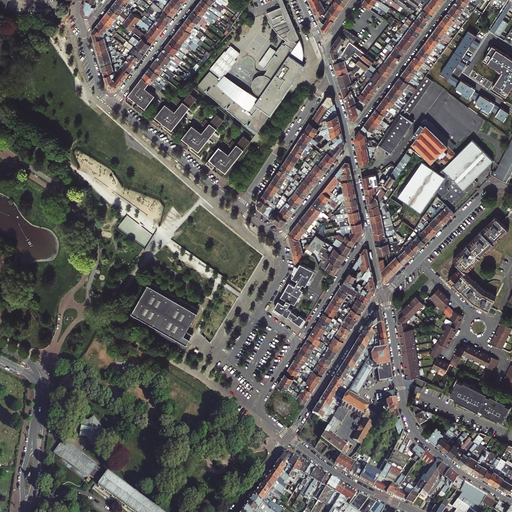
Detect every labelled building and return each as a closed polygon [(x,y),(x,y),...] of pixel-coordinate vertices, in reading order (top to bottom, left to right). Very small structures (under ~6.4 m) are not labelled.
[(96,7),(92,5),(92,3),(91,2),(91,1),(86,0),(85,7),(86,14),(90,14),(96,7)] [(124,8),(125,6),(117,0),(116,0),(114,4),(122,10),(124,8)] [(173,16),(176,12),(162,2),(160,0),(157,4),(173,16)] [(176,12),(179,9),(167,0),(163,0),(162,2),(176,12)] [(167,0),(179,9),(182,5),(175,0),(167,0)] [(217,15),(220,11),(205,0),(200,0),(199,2),(210,10),(216,15),(217,15)] [(221,5),(220,3),(215,0),(205,0),(220,11),(221,11),(223,8),(220,6),(221,5)] [(318,0),(312,8),(315,13),(323,4),(322,3),(323,0),(318,0)] [(342,10),(345,6),(337,0),(336,0),(335,1),(334,0),(329,0),(330,1),(332,3),(342,10)] [(378,7),(378,6),(368,0),(363,0),(362,2),(382,16),(383,15),(381,13),(381,12),(380,11),(377,8),(378,7)] [(390,7),(384,3),(379,0),(368,0),(378,6),(378,5),(383,9),(384,7),(388,10),(390,7)] [(395,2),(392,0),(384,0),(386,0),(404,14),(402,16),(407,19),(408,18),(411,13),(395,2)] [(417,7),(418,5),(419,4),(419,3),(414,0),(405,0),(404,0),(396,0),(395,2),(411,13),(412,13),(415,8),(417,7)] [(437,10),(440,7),(430,0),(428,4),(437,10)] [(473,12),(470,11),(456,0),(454,4),(470,16),(470,15),(473,12)] [(471,5),(468,3),(463,0),(456,0),(470,11),(473,7),(471,5)] [(511,7),(511,0),(510,0),(490,30),(499,36),(508,22),(503,19),(509,10),(511,7)] [(216,15),(210,10),(199,2),(196,6),(205,13),(213,19),(216,15)] [(330,6),(328,4),(327,5),(326,7),(330,10),(339,16),(342,10),(332,3),(330,6)] [(121,12),(122,10),(114,4),(111,8),(119,14),(122,17),(124,18),(126,20),(128,17),(126,15),(122,12),(121,12)] [(170,21),(173,16),(157,4),(156,4),(154,7),(153,6),(152,7),(170,21)] [(248,126),(257,132),(259,129),(269,114),(287,88),(284,86),(285,86),(289,81),(290,79),(292,77),(293,78),(294,76),(296,75),(297,73),(299,70),(300,69),(301,67),(302,65),(302,64),(303,62),(303,61),(303,59),(303,55),(303,50),(303,48),(302,44),(294,25),(285,4),(281,6),(266,13),(268,17),(269,20),(271,25),(274,28),(275,31),(278,33),(279,35),(282,38),(287,41),(286,44),(283,42),(264,69),(267,70),(264,75),(262,75),(261,75),(259,76),(257,76),(255,78),(254,79),(253,81),(252,84),(252,86),(252,88),(253,90),(254,92),(255,93),(257,95),(259,96),(261,96),(259,99),(249,92),(241,101),(239,99),(240,98),(231,91),(230,92),(228,90),(229,89),(220,81),(219,82),(217,80),(219,78),(210,71),(198,85),(205,91),(210,84),(212,86),(207,92),(225,108),(230,101),(232,103),(227,109),(245,124),(250,118),(252,120),(248,126)] [(315,13),(319,24),(321,20),(325,14),(322,12),(326,7),(323,5),(323,4),(315,13)] [(430,19),(434,15),(424,8),(419,4),(418,5),(421,7),(420,9),(417,7),(415,8),(418,10),(430,19)] [(434,15),(437,10),(428,4),(427,4),(424,8),(434,15)] [(467,20),(470,16),(454,4),(451,8),(462,16),(464,17),(467,20)] [(212,20),(204,14),(205,13),(196,6),(193,10),(207,21),(212,24),(214,21),(212,19),(212,20)] [(166,25),(170,21),(152,7),(149,11),(154,15),(166,25)] [(117,17),(119,14),(111,8),(108,11),(116,18),(117,17)] [(459,20),(462,16),(451,8),(448,11),(459,20)] [(204,25),(207,21),(193,10),(189,16),(201,25),(203,27),(206,29),(207,27),(204,25)] [(335,21),(339,16),(330,10),(326,15),(328,16),(335,21)] [(427,24),(430,19),(418,10),(415,15),(427,24)] [(113,22),(116,18),(108,11),(105,15),(113,22)] [(461,21),(459,20),(448,11),(445,15),(456,23),(457,24),(459,21),(461,22),(462,21),(461,21)] [(135,32),(151,45),(160,33),(144,21),(134,13),(132,12),(131,14),(128,17),(126,20),(124,22),(123,23),(133,31),(135,32)] [(163,29),(166,25),(154,15),(153,17),(148,13),(146,15),(147,17),(163,29)] [(423,28),(427,24),(415,15),(412,13),(411,13),(408,18),(411,20),(412,19),(414,21),(423,28)] [(110,26),(113,22),(105,15),(101,19),(110,26)] [(453,27),(456,23),(445,15),(443,19),(451,25),(453,27)] [(199,28),(201,25),(189,16),(185,20),(198,30),(199,28)] [(323,32),(327,33),(335,21),(328,16),(324,22),(321,20),(319,24),(323,32)] [(160,33),(163,29),(147,17),(144,21),(160,33)] [(107,30),(110,26),(101,19),(98,23),(107,30)] [(448,29),(451,25),(443,19),(439,23),(448,29)] [(208,38),(198,30),(185,20),(182,25),(195,35),(196,36),(197,33),(199,34),(200,33),(201,33),(200,35),(206,40),(208,38)] [(420,33),(423,28),(414,21),(411,26),(420,33)] [(104,34),(107,30),(98,23),(95,27),(104,34)] [(445,33),(448,29),(439,23),(436,27),(445,33)] [(192,39),(195,35),(182,25),(179,29),(192,39)] [(414,41),(417,37),(408,30),(406,33),(402,30),(404,28),(402,26),(398,30),(401,32),(404,34),(414,41)] [(417,37),(420,33),(411,26),(407,30),(408,30),(417,37)] [(105,37),(106,36),(104,34),(95,27),(92,32),(94,41),(105,37)] [(445,34),(445,33),(436,27),(433,31),(442,38),(445,34)] [(352,43),(357,37),(344,28),(331,47),(330,50),(332,57),(340,55),(339,51),(340,49),(342,47),(345,49),(350,41),(352,43)] [(194,41),(192,39),(179,29),(176,33),(194,47),(197,43),(194,41)] [(468,30),(440,72),(449,78),(451,75),(456,67),(460,61),(463,57),(465,54),(470,46),(474,40),(477,35),(468,30)] [(444,39),(442,38),(433,31),(431,35),(443,44),(446,41),(444,39)] [(147,50),(151,45),(135,32),(131,37),(131,38),(132,40),(133,39),(147,50)] [(410,46),(414,41),(404,34),(401,32),(397,36),(401,39),(410,46)] [(191,51),(194,47),(176,33),(173,37),(188,49),(191,51)] [(444,45),(443,44),(431,35),(428,39),(438,47),(439,46),(443,49),(444,48),(443,47),(444,46),(444,45)] [(96,45),(106,42),(105,37),(94,41),(96,45)] [(185,54),(188,49),(173,37),(169,42),(182,52),(185,54)] [(397,44),(393,41),(394,38),(393,37),(391,39),(388,43),(392,46),(395,48),(404,55),(407,50),(398,43),(397,44)] [(144,53),(147,50),(133,39),(132,40),(131,38),(128,41),(129,42),(144,53)] [(407,50),(410,46),(401,39),(399,42),(394,39),(394,38),(393,41),(397,44),(398,43),(407,50)] [(439,47),(438,47),(428,39),(425,43),(436,51),(439,47)] [(97,50),(111,46),(110,42),(112,41),(112,40),(111,40),(108,41),(106,42),(96,45),(97,50)] [(480,44),(474,40),(470,46),(476,50),(480,44)] [(362,56),(365,52),(352,43),(350,41),(345,49),(343,51),(341,55),(340,55),(332,57),(334,63),(338,62),(348,59),(350,57),(350,56),(356,51),(362,56)] [(141,58),(144,53),(129,42),(127,45),(133,50),(132,52),(141,58)] [(180,54),(182,52),(169,42),(165,47),(182,59),(184,57),(180,54)] [(97,50),(98,55),(115,49),(116,48),(121,43),(115,45),(114,47),(112,47),(112,46),(111,46),(97,50)] [(400,59),(404,55),(395,48),(392,46),(388,43),(386,45),(385,47),(388,50),(400,59)] [(438,53),(436,51),(425,43),(422,47),(430,54),(431,52),(435,54),(434,55),(436,56),(438,53)] [(511,57),(493,45),(484,59),(503,71),(493,87),(506,96),(511,86),(511,57)] [(183,61),(182,59),(165,47),(162,51),(177,62),(180,60),(183,62),(183,61)] [(427,58),(430,54),(422,47),(419,51),(427,58)] [(137,63),(141,58),(132,52),(127,48),(123,53),(129,57),(137,63)] [(98,55),(100,60),(111,57),(111,56),(110,54),(115,52),(116,53),(115,53),(115,55),(117,54),(116,53),(117,52),(115,49),(98,55)] [(397,63),(400,59),(388,50),(385,55),(397,63)] [(179,63),(177,62),(162,51),(159,55),(176,67),(179,63)] [(335,70),(347,66),(351,59),(356,63),(362,56),(356,51),(350,56),(350,57),(348,59),(338,62),(334,63),(333,64),(335,70)] [(432,67),(435,63),(427,58),(419,51),(416,55),(432,67)] [(112,62),(115,61),(118,60),(120,58),(121,56),(118,53),(117,52),(116,53),(117,54),(115,55),(111,56),(111,57),(100,60),(102,66),(112,62)] [(371,65),(372,63),(373,62),(375,60),(365,52),(362,56),(356,63),(360,66),(363,68),(366,71),(371,65)] [(394,68),(397,63),(385,55),(383,53),(381,52),(380,53),(384,55),(381,59),(394,68)] [(134,68),(137,63),(129,57),(127,60),(126,58),(122,55),(121,56),(120,58),(134,68)] [(172,71),(176,67),(159,55),(156,59),(170,69),(172,71)] [(430,71),(432,67),(416,55),(413,59),(424,68),(425,67),(430,71)] [(390,72),(394,68),(381,59),(378,56),(375,60),(373,62),(375,63),(376,61),(381,65),(390,72)] [(130,72),(134,68),(120,58),(118,60),(122,63),(124,63),(122,66),(123,67),(125,68),(130,72)] [(168,71),(170,69),(156,59),(153,63),(168,74),(169,72),(168,71)] [(353,70),(360,66),(356,63),(351,59),(347,66),(335,70),(336,75),(353,70)] [(427,70),(424,68),(413,59),(410,63),(422,72),(423,71),(425,73),(427,70)] [(466,65),(460,61),(456,67),(462,71),(466,65)] [(102,66),(103,71),(116,66),(116,63),(113,64),(113,65),(112,62),(102,66)] [(170,76),(168,74),(153,63),(150,67),(167,80),(170,76)] [(426,76),(422,72),(410,63),(407,67),(418,76),(420,74),(425,78),(426,76)] [(270,115),(304,66),(302,64),(302,65),(301,67),(300,69),(299,70),(297,73),(296,75),(294,76),(293,78),(292,77),(290,79),(289,81),(285,86),(288,88),(287,88),(269,114),(270,115)] [(380,86),(387,77),(378,70),(373,76),(371,75),(372,74),(369,72),(373,66),(371,65),(366,71),(364,74),(367,75),(368,76),(371,79),(380,86)] [(387,77),(390,72),(381,65),(378,70),(387,77)] [(115,72),(117,72),(117,71),(117,69),(116,66),(103,71),(104,76),(115,72)] [(360,80),(358,79),(357,77),(356,77),(355,74),(363,68),(360,66),(353,70),(336,75),(340,87),(356,83),(357,82),(358,82),(358,81),(360,80)] [(167,80),(150,67),(146,72),(164,85),(168,80),(167,80)] [(419,77),(418,76),(407,67),(404,71),(420,84),(421,83),(418,80),(417,79),(419,77)] [(117,90),(123,81),(130,72),(125,68),(116,79),(113,77),(115,74),(115,72),(104,76),(107,86),(113,90),(117,90)] [(418,87),(420,84),(404,71),(400,76),(413,86),(414,84),(417,87),(418,87)] [(160,90),(164,85),(146,72),(142,77),(149,82),(156,87),(160,90)] [(249,92),(225,75),(220,81),(229,89),(228,90),(230,92),(231,91),(240,98),(239,99),(241,101),(249,92)] [(456,87),(460,81),(451,75),(449,78),(447,81),(456,87)] [(392,154),(402,139),(414,122),(408,117),(433,81),(426,76),(425,78),(421,83),(420,84),(418,87),(417,89),(414,93),(412,96),(410,99),(403,109),(400,114),(397,118),(395,120),(394,122),(391,126),(383,137),(377,146),(375,151),(374,154),(372,162),(360,165),(361,170),(371,168),(383,148),(387,150),(385,153),(388,155),(390,152),(392,154)] [(417,89),(416,88),(413,86),(400,76),(397,80),(414,93),(417,89)] [(146,86),(149,82),(142,77),(139,81),(146,86)] [(377,90),(380,86),(371,79),(368,83),(377,90)] [(412,96),(414,93),(397,80),(395,83),(410,95),(412,96)] [(475,89),(461,80),(460,81),(456,87),(456,88),(470,97),(474,91),(475,89)] [(152,93),(145,87),(138,82),(136,85),(145,91),(147,92),(147,93),(148,93),(150,95),(152,93)] [(356,90),(356,89),(357,87),(358,86),(359,85),(358,82),(357,82),(356,83),(340,87),(344,98),(351,90),(354,89),(355,90),(356,90)] [(374,94),(377,90),(368,83),(365,88),(374,94)] [(408,98),(410,95),(395,83),(392,88),(401,94),(405,98),(406,96),(408,98)] [(145,91),(136,85),(133,88),(139,93),(142,95),(143,93),(145,94),(144,95),(145,96),(148,98),(150,95),(148,93),(147,93),(147,92),(145,91)] [(367,103),(371,99),(361,92),(359,90),(359,89),(357,87),(356,89),(356,90),(356,91),(357,94),(357,95),(358,95),(358,96),(359,97),(361,98),(367,103)] [(128,95),(134,99),(139,93),(133,88),(128,95)] [(371,99),(374,94),(365,88),(361,92),(371,99)] [(398,98),(401,94),(392,88),(389,92),(398,98)] [(356,91),(355,91),(355,90),(354,89),(351,90),(344,98),(345,103),(354,96),(357,94),(356,91)] [(477,101),(480,95),(474,91),(470,97),(477,101)] [(179,106),(186,112),(197,98),(190,92),(183,101),(175,95),(172,99),(171,100),(179,106)] [(402,101),(398,98),(389,92),(385,96),(400,107),(402,105),(400,104),(402,101)] [(141,113),(148,103),(155,95),(152,93),(150,95),(148,98),(138,111),(141,113)] [(134,108),(138,111),(148,98),(145,96),(144,95),(143,96),(142,97),(138,102),(134,108)] [(329,108),(334,103),(332,95),(328,95),(323,102),(325,104),(329,108)] [(495,104),(480,95),(477,101),(475,103),(490,112),(491,110),(495,104)] [(356,103),(354,97),(354,96),(345,103),(346,107),(356,103)] [(403,109),(400,107),(385,96),(382,100),(396,111),(397,111),(400,114),(403,109)] [(395,112),(396,111),(382,100),(379,104),(392,114),(397,118),(400,114),(397,111),(396,113),(395,112)] [(340,121),(338,115),(334,103),(329,108),(325,104),(323,102),(317,111),(310,122),(318,128),(320,129),(321,130),(321,129),(322,129),(328,127),(330,126),(340,121)] [(151,121),(156,125),(164,114),(170,108),(167,105),(167,104),(165,103),(151,121)] [(350,120),(354,121),(364,107),(360,104),(358,106),(356,105),(356,103),(346,107),(350,120)] [(167,126),(172,129),(182,117),(175,111),(167,104),(167,105),(170,108),(173,110),(177,114),(167,126)] [(390,117),(392,114),(379,104),(376,109),(385,116),(389,119),(390,117)] [(501,107),(495,104),(491,110),(497,114),(501,107)] [(182,117),(186,112),(179,106),(175,111),(182,117)] [(497,114),(495,116),(503,121),(509,112),(501,107),(497,114)] [(166,117),(167,118),(173,110),(170,108),(164,114),(156,125),(158,127),(162,122),(166,117)] [(384,118),(385,116),(376,109),(373,113),(386,123),(387,121),(384,118)] [(165,124),(167,126),(177,114),(173,110),(167,118),(169,119),(165,124)] [(383,126),(386,123),(373,113),(370,117),(383,126)] [(205,127),(212,133),(223,119),(216,114),(209,122),(205,119),(201,124),(205,127)] [(380,130),(383,126),(370,117),(367,121),(376,127),(380,130)] [(325,133),(330,131),(341,126),(340,121),(330,126),(328,127),(322,129),(323,131),(324,130),(325,133)] [(380,130),(376,127),(367,121),(364,124),(372,131),(373,131),(378,135),(379,134),(380,131),(380,130)] [(318,128),(310,122),(307,126),(318,134),(319,133),(320,132),(317,130),(318,128)] [(379,134),(383,137),(391,126),(388,124),(386,123),(383,126),(380,130),(380,131),(379,134)] [(373,141),(374,140),(369,134),(372,131),(364,124),(355,136),(355,140),(355,142),(369,140),(371,140),(372,140),(373,141)] [(415,151),(439,171),(457,154),(458,153),(457,153),(457,154),(452,150),(446,143),(426,124),(410,147),(415,151)] [(198,151),(208,138),(201,132),(192,125),(178,142),(185,148),(189,143),(193,138),(195,141),(192,145),(198,151)] [(316,138),(318,134),(307,126),(305,130),(313,136),(314,137),(316,138)] [(332,139),(333,138),(342,131),(341,126),(330,131),(325,133),(326,134),(328,136),(329,136),(330,137),(331,137),(332,139)] [(208,138),(212,133),(205,127),(201,132),(208,138)] [(312,138),(313,136),(305,130),(302,134),(311,140),(316,144),(318,142),(314,139),(312,138)] [(335,141),(338,138),(343,135),(342,131),(333,138),(335,141)] [(311,140),(302,134),(299,138),(308,144),(309,143),(311,145),(311,146),(312,147),(311,148),(313,149),(316,144),(311,140)] [(235,150),(236,149),(239,146),(242,142),(246,138),(246,137),(243,135),(236,143),(232,140),(228,145),(232,149),(235,150)] [(336,146),(339,142),(344,139),(343,135),(338,138),(335,141),(333,142),(332,143),(336,146)] [(307,145),(308,144),(299,138),(297,143),(305,148),(307,145)] [(321,147),(327,143),(322,138),(320,141),(318,142),(316,144),(320,147),(321,147)] [(328,152),(335,158),(344,148),(345,144),(344,139),(339,142),(336,146),(332,143),(331,144),(329,143),(328,142),(327,143),(321,147),(328,152)] [(477,182),(475,179),(494,160),(473,139),(458,153),(457,154),(439,171),(449,180),(454,173),(468,188),(470,189),(477,182)] [(369,146),(373,146),(371,140),(369,140),(355,142),(356,148),(369,146)] [(452,150),(456,146),(449,140),(446,143),(452,150)] [(511,140),(499,166),(496,171),(495,171),(494,172),(492,171),(491,171),(491,172),(492,172),(494,173),(493,175),(507,182),(509,178),(511,174),(511,173),(511,140)] [(305,149),(305,148),(297,143),(294,147),(302,153),(305,149)] [(229,157),(231,155),(228,154),(218,146),(204,163),(212,169),(216,164),(217,165),(220,161),(221,162),(218,166),(220,168),(225,161),(229,157)] [(372,157),(373,154),(372,151),(375,151),(377,146),(373,146),(369,146),(356,148),(358,159),(372,157)] [(393,164),(396,167),(408,150),(409,148),(406,146),(393,164)] [(300,156),(302,153),(294,147),(291,151),(299,157),(302,160),(305,161),(305,160),(306,160),(308,156),(305,155),(303,158),(300,156)] [(390,188),(405,165),(415,151),(410,147),(409,148),(408,150),(396,167),(391,175),(386,172),(380,182),(383,185),(384,184),(388,187),(390,188)] [(299,157),(291,151),(288,156),(297,162),(299,157)] [(332,163),(335,159),(327,153),(324,157),(332,163)] [(329,167),(332,163),(324,157),(321,154),(318,158),(329,167)] [(360,165),(372,162),(374,154),(373,154),(372,157),(358,159),(360,165)] [(296,162),(297,162),(288,156),(285,160),(294,166),(296,162)] [(224,171),(225,172),(234,161),(229,157),(225,161),(229,165),(224,171)] [(326,170),(329,167),(318,158),(315,162),(326,170)] [(323,174),(326,170),(315,162),(312,159),(309,163),(323,174)] [(299,170),(293,166),(294,166),(285,160),(283,164),(294,172),(297,174),(297,173),(298,171),(299,170)] [(459,200),(445,186),(449,180),(439,171),(439,172),(421,160),(397,194),(421,212),(438,189),(443,194),(443,195),(447,191),(448,193),(445,196),(446,196),(454,205),(459,200)] [(220,168),(224,171),(229,165),(225,161),(220,168)] [(320,178),(323,174),(309,163),(305,161),(304,163),(309,167),(308,169),(320,178)] [(340,182),(353,179),(349,163),(345,161),(335,175),(337,177),(341,173),(342,180),(339,180),(340,182)] [(291,176),(294,172),(283,164),(280,168),(291,176)] [(294,179),(294,178),(291,176),(280,168),(277,173),(285,178),(286,179),(289,179),(292,182),(294,179)] [(316,182),(320,178),(308,169),(305,173),(308,175),(316,182)] [(289,179),(286,179),(285,178),(277,173),(274,177),(286,185),(287,183),(290,185),(292,182),(289,179)] [(470,189),(468,188),(454,173),(449,180),(445,186),(459,200),(470,189)] [(364,189),(379,186),(376,174),(362,177),(364,189)] [(313,186),(316,182),(308,175),(305,179),(313,186)] [(344,194),(355,192),(353,179),(340,182),(339,180),(337,177),(335,175),(322,191),(332,199),(334,196),(335,195),(334,193),(333,192),(332,190),(338,182),(339,187),(343,186),(344,192),(339,193),(336,197),(334,201),(337,203),(342,196),(344,194)] [(286,186),(286,185),(274,177),(271,181),(280,187),(283,190),(286,186)] [(310,190),(313,186),(305,179),(301,183),(310,190)] [(52,191),(31,180),(28,185),(34,189),(30,197),(36,200),(38,197),(41,199),(43,195),(48,197),(52,191)] [(279,194),(282,190),(280,187),(271,181),(269,186),(277,192),(279,194)] [(307,194),(310,190),(301,183),(298,187),(307,194)] [(383,192),(384,192),(388,187),(384,184),(383,185),(380,190),(379,191),(377,194),(373,198),(371,202),(367,202),(368,209),(378,206),(378,199),(383,192)] [(375,193),(375,191),(375,189),(379,188),(378,189),(380,190),(383,185),(379,186),(364,189),(366,195),(372,193),(375,193)] [(281,198),(282,196),(279,194),(277,192),(269,186),(266,190),(275,196),(280,200),(281,198)] [(304,198),(307,194),(298,187),(295,191),(304,198)] [(278,204),(279,201),(280,200),(275,196),(266,190),(263,194),(271,200),(275,202),(276,202),(278,204)] [(300,203),(304,198),(295,191),(292,196),(300,203)] [(334,201),(332,199),(322,191),(319,195),(327,202),(329,200),(330,200),(329,200),(333,204),(332,205),(334,207),(335,206),(337,203),(334,201)] [(346,200),(356,198),(355,192),(344,194),(342,196),(337,203),(335,206),(336,207),(338,204),(341,206),(344,201),(346,200)] [(260,199),(268,204),(271,200),(263,194),(260,199)] [(294,211),(297,207),(288,200),(285,196),(285,195),(283,195),(282,196),(281,198),(283,199),(285,205),(294,211)] [(332,205),(329,203),(327,202),(319,195),(316,199),(326,208),(328,209),(331,212),(334,207),(332,205)] [(297,207),(300,203),(292,196),(288,200),(297,207)] [(347,206),(358,204),(356,198),(346,200),(347,206)] [(274,209),(272,207),(268,204),(260,199),(257,204),(257,207),(269,217),(274,209)] [(323,212),(326,208),(316,199),(312,204),(321,211),(323,212)] [(381,213),(380,211),(384,206),(385,204),(383,202),(384,200),(383,199),(379,205),(378,206),(368,209),(370,215),(381,213)] [(450,217),(453,214),(443,203),(441,205),(435,199),(434,201),(440,207),(450,217)] [(309,208),(318,215),(321,211),(312,204),(309,208)] [(345,213),(359,210),(358,204),(347,206),(343,208),(345,213)] [(290,216),(294,211),(285,205),(281,209),(290,216)] [(388,211),(385,211),(384,206),(380,211),(381,213),(370,215),(371,221),(382,219),(381,214),(385,213),(387,217),(388,217),(388,216),(390,215),(388,211)] [(446,221),(450,217),(440,207),(439,208),(437,210),(436,209),(435,210),(446,221)] [(306,212),(315,219),(318,215),(309,208),(306,212)] [(279,226),(282,226),(287,220),(278,213),(276,216),(274,214),(276,210),(274,209),(269,217),(279,226)] [(287,220),(290,216),(281,209),(279,212),(278,213),(287,220)] [(347,219),(360,216),(359,210),(345,213),(334,215),(328,215),(328,216),(327,218),(337,217),(337,221),(340,221),(347,219)] [(442,226),(446,221),(435,210),(433,212),(433,214),(435,216),(434,218),(442,226)] [(311,223),(315,219),(306,212),(302,216),(311,223)] [(437,230),(442,226),(434,218),(432,219),(429,216),(428,214),(426,212),(423,216),(437,230)] [(508,230),(508,229),(501,222),(499,220),(500,218),(497,214),(495,216),(453,259),(461,267),(448,280),(472,304),(488,312),(496,295),(496,296),(493,295),(494,294),(483,288),(475,280),(474,281),(472,279),(473,279),(472,278),(472,279),(470,277),(471,276),(466,272),(478,260),(478,259),(479,257),(480,258),(492,246),(492,245),(493,243),(494,244),(506,231),(507,229),(508,230)] [(372,227),(389,224),(389,222),(391,222),(390,220),(390,216),(390,215),(388,216),(388,217),(387,217),(388,220),(387,222),(383,223),(382,219),(371,221),(372,227)] [(313,225),(311,223),(302,216),(299,221),(308,228),(310,229),(311,230),(314,232),(316,234),(318,232),(312,227),(313,225)] [(351,224),(361,222),(360,216),(347,219),(340,221),(341,224),(344,223),(344,225),(351,224)] [(434,233),(437,230),(423,216),(420,220),(422,222),(424,223),(434,233)] [(430,237),(434,233),(424,223),(422,222),(420,220),(419,222),(417,225),(419,227),(420,227),(430,237)] [(310,229),(308,228),(299,221),(296,225),(305,232),(306,230),(309,233),(311,230),(310,229)] [(353,231),(363,229),(361,222),(351,224),(353,231)] [(393,231),(394,231),(392,224),(391,222),(389,222),(389,224),(372,227),(373,233),(392,229),(393,231)] [(308,234),(305,232),(296,225),(293,229),(301,236),(303,234),(305,236),(306,236),(308,234)] [(426,242),(430,237),(420,227),(419,227),(418,228),(419,230),(416,232),(426,242)] [(303,237),(301,236),(293,229),(289,233),(298,240),(299,239),(303,239),(305,236),(303,236),(303,237)] [(342,233),(355,241),(363,229),(353,231),(342,233)] [(395,233),(394,231),(393,231),(392,229),(373,233),(374,239),(386,237),(393,235),(393,233),(395,233)] [(378,255),(391,252),(389,245),(391,246),(396,245),(401,241),(401,240),(399,237),(401,235),(398,229),(395,233),(396,235),(397,239),(398,240),(376,245),(378,255)] [(421,246),(426,242),(416,232),(413,230),(410,235),(411,236),(413,234),(415,237),(414,239),(421,246)] [(289,236),(291,244),(301,242),(301,243),(302,243),(302,241),(304,241),(303,239),(299,239),(298,240),(289,233),(289,236)] [(352,247),(355,241),(342,233),(334,235),(352,247)] [(319,250),(322,245),(325,241),(321,238),(316,234),(315,237),(312,240),(308,246),(305,251),(311,255),(313,251),(315,248),(319,250)] [(347,255),(352,247),(334,235),(321,238),(325,241),(347,255)] [(417,251),(421,246),(414,239),(411,236),(410,235),(405,243),(407,245),(409,243),(417,251)] [(374,239),(376,245),(398,240),(397,239),(390,240),(389,239),(387,238),(386,238),(386,237),(374,239)] [(344,259),(347,255),(325,241),(322,245),(331,251),(344,259)] [(412,255),(417,251),(409,243),(407,245),(405,243),(403,245),(404,247),(405,248),(412,255)] [(340,266),(344,259),(331,251),(322,245),(319,250),(319,253),(327,258),(331,260),(340,266)] [(293,254),(301,252),(303,251),(303,250),(304,248),(304,246),(302,247),(292,249),(293,254)] [(360,273),(361,271),(370,260),(367,248),(365,248),(352,268),(360,273)] [(408,259),(412,255),(405,248),(401,253),(408,259)] [(404,264),(408,259),(401,253),(400,251),(399,250),(398,251),(397,254),(396,255),(396,256),(404,264)] [(293,254),(295,264),(303,253),(303,251),(301,252),(293,254)] [(400,268),(404,264),(396,256),(392,260),(400,268)] [(325,269),(334,275),(340,266),(331,260),(328,265),(325,269)] [(360,273),(363,275),(370,264),(370,260),(361,271),(360,273)] [(396,272),(400,268),(392,260),(388,264),(396,272)] [(300,263),(292,277),(306,285),(315,270),(300,263)] [(368,281),(373,274),(370,264),(363,275),(360,273),(352,268),(350,271),(356,275),(364,280),(365,279),(368,281)] [(392,275),(396,272),(388,264),(386,266),(384,268),(392,275)] [(358,290),(355,288),(359,283),(357,281),(356,283),(353,281),(356,275),(350,271),(341,285),(354,293),(355,294),(358,290)] [(371,288),(374,282),(373,274),(368,281),(365,279),(364,280),(356,275),(353,281),(356,283),(357,281),(359,283),(359,282),(364,286),(365,285),(371,288)] [(193,334),(187,331),(199,309),(150,281),(130,316),(185,347),(189,341),(193,334)] [(303,290),(289,282),(280,297),(295,304),(303,290)] [(358,290),(371,297),(375,291),(376,289),(374,282),(371,288),(365,285),(364,286),(359,282),(359,283),(355,288),(358,290)] [(351,296),(354,293),(341,285),(338,289),(347,295),(348,293),(348,294),(351,296)] [(448,303),(450,300),(439,288),(434,293),(437,296),(445,301),(448,303)] [(346,296),(347,295),(338,289),(336,293),(345,298),(348,300),(349,299),(346,296)] [(368,303),(371,297),(358,290),(355,294),(358,296),(358,297),(368,303)] [(343,302),(345,298),(336,293),(334,296),(343,302)] [(365,308),(368,303),(358,297),(358,296),(355,294),(354,293),(351,296),(351,297),(352,297),(352,298),(351,299),(353,301),(352,302),(353,303),(354,302),(355,302),(365,308)] [(454,311),(446,304),(448,303),(445,301),(437,296),(434,293),(429,298),(441,309),(449,317),(454,319),(451,326),(447,324),(438,343),(437,342),(431,355),(437,358),(438,358),(444,345),(448,347),(457,329),(458,329),(461,323),(461,322),(463,317),(456,313),(457,312),(454,311)] [(340,306),(343,302),(334,296),(331,300),(340,306)] [(412,321),(417,316),(414,314),(424,304),(418,298),(414,303),(412,302),(411,307),(408,307),(407,309),(404,308),(401,311),(404,314),(398,320),(400,334),(404,333),(414,339),(413,329),(407,330),(406,323),(410,319),(412,321)] [(278,300),(274,307),(300,325),(305,319),(299,314),(298,315),(298,316),(291,311),(292,309),(278,300)] [(338,310),(340,306),(331,300),(329,304),(338,310)] [(361,313),(365,308),(355,302),(354,302),(353,303),(352,302),(348,300),(346,305),(345,305),(344,306),(343,308),(345,309),(345,307),(347,308),(349,305),(361,313)] [(326,308),(335,314),(338,310),(329,304),(326,308)] [(358,319),(361,313),(349,305),(347,308),(345,307),(345,309),(343,308),(342,309),(343,309),(345,311),(347,309),(350,311),(348,313),(358,319)] [(333,318),(335,314),(326,308),(324,312),(333,318)] [(376,325),(383,324),(380,308),(378,308),(365,328),(370,331),(370,330),(372,327),(373,327),(376,325)] [(355,324),(358,319),(348,313),(345,311),(343,309),(342,310),(343,311),(342,312),(340,315),(342,316),(343,313),(347,315),(345,318),(355,324)] [(337,320),(333,318),(324,312),(321,316),(330,321),(332,320),(335,321),(333,323),(335,324),(336,323),(338,321),(337,320)] [(351,329),(355,324),(345,318),(342,316),(340,315),(337,320),(338,321),(351,329)] [(333,323),(330,321),(321,316),(319,319),(328,325),(329,323),(332,325),(333,325),(334,326),(335,324),(333,323)] [(330,332),(333,328),(328,325),(319,319),(317,323),(330,332)] [(496,333),(507,339),(511,328),(511,327),(507,326),(509,322),(503,319),(496,333)] [(348,334),(351,329),(338,321),(336,323),(341,326),(340,328),(348,334)] [(330,332),(317,323),(314,328),(327,337),(328,336),(328,335),(330,332)] [(379,336),(385,335),(383,324),(376,325),(373,327),(373,330),(375,330),(376,333),(378,332),(379,336)] [(324,342),(325,340),(327,337),(314,328),(311,333),(321,339),(324,342)] [(346,337),(348,334),(340,328),(337,332),(346,337)] [(375,338),(374,334),(371,332),(372,331),(370,330),(370,331),(365,328),(363,332),(372,338),(372,339),(374,341),(375,338)] [(342,345),(344,341),(335,336),(332,334),(330,332),(328,335),(332,337),(331,338),(342,345)] [(344,341),(346,337),(337,332),(335,336),(344,341)] [(374,341),(372,339),(372,338),(363,332),(360,336),(372,343),(372,344),(372,345),(373,345),(372,348),(373,349),(379,348),(374,345),(374,343),(374,341)] [(374,343),(386,342),(385,335),(379,336),(378,332),(376,333),(375,333),(374,334),(375,338),(374,341),(374,343)] [(324,345),(323,345),(324,344),(320,341),(321,339),(311,333),(307,339),(320,347),(322,348),(324,345)] [(415,342),(414,339),(404,333),(400,334),(401,341),(406,340),(415,342)] [(491,342),(502,348),(507,339),(496,333),(491,342)] [(338,350),(342,345),(331,338),(328,336),(327,337),(325,340),(329,343),(328,344),(329,345),(338,350)] [(372,344),(372,343),(360,336),(358,340),(372,348),(373,345),(372,345),(372,344)] [(319,349),(320,347),(307,339),(304,343),(318,351),(319,349)] [(373,349),(372,348),(358,340),(355,344),(365,350),(366,348),(370,350),(369,352),(371,353),(373,349)] [(318,351),(304,343),(302,346),(316,355),(318,351)] [(404,359),(417,357),(415,343),(414,344),(414,351),(412,351),(411,352),(403,353),(404,359)] [(334,356),(338,350),(329,345),(328,346),(324,344),(323,345),(324,345),(322,348),(325,350),(334,356)] [(362,354),(365,350),(355,344),(353,348),(362,354)] [(412,351),(414,351),(414,344),(410,344),(402,345),(403,353),(411,352),(412,351)] [(487,383),(499,360),(468,344),(463,354),(488,367),(481,380),(487,383)] [(316,355),(302,346),(300,350),(313,358),(316,355)] [(357,396),(366,381),(372,370),(373,370),(374,370),(376,366),(377,366),(379,381),(392,379),(387,347),(379,348),(373,349),(371,353),(368,358),(367,360),(366,362),(363,366),(361,371),(358,375),(357,377),(355,380),(353,384),(350,389),(348,392),(347,394),(346,396),(343,400),(342,403),(341,404),(341,405),(362,417),(365,419),(373,423),(381,410),(379,404),(375,401),(369,410),(367,409),(368,407),(358,402),(360,400),(356,398),(357,396)] [(363,355),(362,354),(353,348),(350,352),(360,358),(366,362),(367,360),(362,357),(363,355)] [(313,358),(300,350),(297,354),(311,362),(313,358)] [(332,360),(334,356),(325,350),(323,354),(332,360)] [(330,363),(332,360),(323,354),(318,351),(316,355),(330,363)] [(358,360),(360,358),(350,352),(347,356),(357,362),(358,360)] [(311,362),(297,354),(295,358),(306,365),(308,366),(311,362)] [(450,364),(457,367),(462,357),(455,354),(450,364)] [(327,367),(330,363),(316,355),(313,358),(327,367)] [(363,366),(357,362),(347,356),(345,361),(361,371),(363,366)] [(415,365),(418,365),(417,357),(404,359),(406,368),(414,367),(415,365)] [(304,368),(306,365),(295,358),(293,362),(301,367),(304,368)] [(325,371),(327,367),(313,358),(311,362),(325,371)] [(432,368),(445,374),(450,364),(438,358),(437,358),(432,368)] [(361,371),(345,361),(342,365),(358,375),(361,371)] [(290,365),(299,371),(301,367),(293,362),(290,365)] [(322,375),(325,371),(311,362),(308,366),(322,375)] [(508,388),(511,389),(511,364),(499,389),(505,392),(508,388)] [(302,372),(299,371),(290,365),(288,369),(296,374),(299,376),(302,372)] [(319,380),(322,375),(308,366),(306,365),(304,368),(302,372),(299,376),(302,378),(303,376),(302,375),(304,372),(319,380)] [(357,377),(358,375),(342,365),(339,369),(349,375),(350,373),(357,377)] [(416,377),(420,379),(418,365),(415,365),(414,367),(406,368),(407,379),(410,378),(414,377),(416,377)] [(295,376),(296,374),(288,369),(285,373),(294,378),(295,376)] [(352,379),(348,377),(349,375),(339,369),(336,374),(346,380),(349,382),(353,384),(355,380),(353,378),(352,379)] [(303,378),(316,386),(319,380),(304,372),(302,375),(303,376),(302,378),(303,378)] [(298,384),(299,382),(294,378),(285,373),(283,377),(291,382),(292,381),(298,384)] [(343,384),(346,380),(336,374),(334,378),(343,384)] [(313,390),(316,386),(303,378),(301,381),(299,380),(297,378),(295,376),(294,378),(299,382),(313,390)] [(280,381),(289,386),(291,382),(283,377),(280,381)] [(341,388),(343,384),(334,378),(331,382),(341,388)] [(462,383),(457,380),(456,382),(453,388),(458,391),(458,392),(500,413),(501,412),(506,414),(509,409),(510,406),(505,404),(506,402),(463,381),(462,383)] [(286,390),(287,390),(289,386),(280,381),(278,385),(286,390)] [(310,395),(313,390),(299,382),(298,384),(303,387),(302,389),(310,395)] [(345,391),(341,388),(331,382),(329,386),(339,392),(341,393),(343,395),(344,395),(345,392),(347,394),(348,392),(345,391)] [(346,396),(344,395),(343,395),(341,393),(339,392),(329,386),(326,390),(343,400),(346,396)] [(307,399),(310,395),(302,389),(299,394),(307,399)] [(342,403),(343,400),(326,390),(324,393),(335,400),(337,398),(340,401),(340,402),(342,403)] [(395,400),(394,390),(384,392),(385,402),(395,400)] [(341,405),(341,404),(335,400),(324,393),(322,398),(335,406),(337,407),(338,408),(341,405)] [(305,403),(307,399),(299,394),(296,398),(305,403)] [(319,401),(332,410),(335,406),(322,398),(319,401)] [(392,411),(397,409),(395,400),(385,402),(379,404),(381,410),(383,414),(388,412),(388,413),(393,412),(392,411)] [(334,416),(336,412),(335,411),(332,410),(319,401),(317,405),(334,416)] [(431,416),(432,413),(411,404),(415,414),(420,422),(431,416)] [(333,418),(334,416),(317,405),(314,409),(327,417),(328,415),(331,417),(330,419),(332,420),(333,418)] [(327,417),(314,409),(312,413),(325,421),(327,417)] [(333,418),(337,420),(342,411),(338,409),(336,412),(334,416),(333,418)] [(390,420),(399,416),(397,409),(392,411),(393,412),(388,413),(390,420)] [(341,423),(347,413),(342,411),(337,420),(341,423)] [(88,420),(82,420),(80,436),(86,437),(90,442),(105,431),(94,416),(88,420)] [(320,439),(329,446),(335,437),(333,435),(329,433),(337,420),(333,418),(332,420),(329,424),(327,427),(324,432),(323,434),(324,434),(320,439)] [(353,439),(361,444),(373,423),(365,419),(353,439)] [(329,433),(333,435),(341,423),(337,420),(329,433)] [(436,443),(441,448),(454,433),(452,431),(455,428),(451,425),(446,432),(436,443)] [(428,437),(436,443),(446,432),(442,429),(441,429),(437,426),(428,437)] [(441,448),(446,452),(461,435),(457,432),(458,431),(456,429),(454,433),(441,448)] [(460,441),(461,441),(467,433),(464,430),(461,435),(446,452),(452,457),(461,446),(457,443),(458,442),(459,443),(460,441)] [(393,451),(398,453),(406,436),(403,431),(399,441),(398,440),(393,451)] [(461,464),(473,451),(475,448),(485,435),(479,432),(473,441),(475,442),(469,450),(469,451),(466,454),(464,452),(457,460),(461,464)] [(405,452),(404,452),(409,441),(410,440),(406,436),(398,453),(406,456),(407,454),(406,454),(405,453),(405,452)] [(467,448),(465,446),(471,440),(472,438),(469,436),(461,446),(452,457),(457,460),(464,452),(467,448)] [(333,457),(337,460),(345,446),(346,445),(335,437),(329,446),(337,452),(333,457)] [(96,466),(96,465),(82,454),(75,449),(64,441),(55,453),(87,477),(88,475),(94,479),(101,470),(96,466)] [(405,453),(406,454),(409,449),(414,444),(409,441),(404,452),(405,452),(405,453)] [(315,448),(318,451),(323,446),(318,442),(315,448)] [(418,462),(420,459),(424,453),(415,445),(411,451),(412,452),(415,454),(414,455),(415,456),(412,459),(418,462)] [(334,464),(339,467),(345,457),(343,456),(344,454),(346,455),(350,449),(345,446),(337,460),(334,464)] [(461,464),(471,471),(486,447),(484,446),(480,452),(475,448),(473,451),(461,464)] [(373,487),(386,493),(390,487),(383,484),(385,481),(395,465),(402,470),(410,459),(406,456),(398,453),(393,451),(391,455),(388,461),(373,487)] [(420,459),(431,467),(437,460),(426,451),(424,453),(420,459)] [(477,474),(482,477),(490,464),(491,463),(489,462),(494,453),(491,451),(490,452),(485,460),(477,474)] [(286,466),(287,467),(293,456),(288,453),(284,453),(278,462),(285,467),(286,466)] [(343,469),(348,473),(358,455),(356,453),(354,457),(352,461),(349,460),(343,469)] [(348,473),(353,476),(364,458),(362,457),(358,455),(348,473)] [(353,476),(359,479),(367,466),(368,464),(365,462),(368,457),(363,455),(362,457),(364,458),(353,476)] [(289,471),(291,472),(299,459),(293,456),(287,467),(283,473),(286,475),(289,471)] [(487,480),(492,483),(501,469),(499,468),(502,463),(502,462),(504,458),(502,456),(500,460),(487,480)] [(339,467),(343,469),(349,460),(345,457),(339,467)] [(482,477),(487,480),(500,460),(497,458),(495,461),(492,465),(490,464),(482,477)] [(293,480),(296,475),(304,463),(299,459),(291,472),(288,477),(291,479),(293,480)] [(359,479),(373,487),(388,461),(385,459),(378,472),(367,466),(359,479)] [(422,490),(434,474),(441,464),(437,460),(431,467),(420,481),(423,483),(419,488),(422,490)] [(492,483),(498,486),(507,473),(509,468),(510,466),(511,463),(511,462),(507,460),(504,464),(501,469),(492,483)] [(274,466),(283,473),(287,467),(286,466),(285,467),(278,462),(274,466)] [(299,478),(301,479),(309,466),(304,463),(296,475),(293,480),(292,483),(295,485),(299,478)] [(439,483),(444,477),(449,470),(441,464),(434,474),(422,490),(421,491),(428,496),(438,482),(439,483)] [(392,485),(399,475),(402,470),(395,465),(385,481),(392,485)] [(286,475),(283,473),(274,466),(271,471),(279,477),(282,479),(284,477),(286,479),(288,477),(286,475)] [(298,489),(302,491),(315,469),(309,466),(301,479),(301,480),(303,481),(298,489)] [(498,486),(503,489),(510,477),(509,476),(511,470),(509,468),(507,473),(498,486)] [(314,487),(313,487),(321,473),(315,469),(302,491),(300,494),(307,498),(308,500),(306,503),(306,504),(308,505),(312,498),(310,497),(309,496),(314,487)] [(443,485),(444,486),(453,474),(449,470),(444,477),(439,483),(435,489),(437,490),(439,488),(440,489),(443,485)] [(286,486),(277,479),(279,477),(271,471),(267,476),(284,489),(286,486)] [(159,511),(107,473),(98,485),(134,511),(159,511)] [(313,492),(315,493),(326,476),(321,473),(313,487),(314,487),(309,496),(310,497),(313,492)] [(449,490),(451,487),(457,479),(458,477),(453,474),(444,486),(449,490)] [(508,493),(511,488),(511,486),(511,474),(510,477),(503,489),(508,493)] [(392,485),(394,486),(401,476),(399,475),(392,485)] [(286,490),(284,489),(267,476),(263,481),(275,490),(277,488),(284,493),(286,490)] [(314,494),(320,497),(331,479),(326,476),(315,493),(314,494)] [(386,493),(392,496),(405,479),(401,476),(394,486),(392,485),(390,487),(386,493)] [(405,502),(414,489),(409,485),(412,482),(406,477),(405,479),(392,496),(405,502)] [(322,503),(326,506),(340,484),(331,479),(320,497),(318,501),(322,503)] [(481,503),(485,496),(457,479),(451,487),(456,490),(461,493),(456,500),(461,503),(469,508),(474,511),(475,511),(478,508),(481,503)] [(282,495),(275,490),(263,481),(260,486),(271,495),(273,493),(280,498),(282,495)] [(439,483),(438,482),(428,496),(430,497),(435,489),(439,483)] [(326,506),(332,509),(345,487),(340,484),(326,506)] [(405,502),(412,505),(421,492),(417,489),(419,487),(417,485),(414,489),(405,502)] [(280,511),(281,511),(269,502),(273,497),(271,495),(260,486),(252,496),(273,511),(280,511)] [(441,491),(445,494),(449,490),(444,486),(441,491)] [(342,508),(341,507),(351,491),(345,487),(332,509),(330,511),(344,511),(345,511),(341,509),(342,508)] [(341,509),(345,511),(356,494),(351,491),(341,507),(342,508),(341,509)] [(381,511),(384,508),(356,494),(345,511),(344,511),(304,511),(303,511),(381,511)] [(248,502),(261,511),(273,511),(252,496),(248,502)] [(481,503),(488,507),(492,501),(485,496),(481,503)] [(466,511),(469,508),(461,503),(456,500),(456,501),(452,506),(456,509),(454,511),(466,511)] [(436,511),(442,511),(448,504),(445,501),(443,502),(439,509),(436,511)] [(494,510),(497,504),(492,501),(488,507),(494,510)] [(498,511),(511,511),(511,509),(506,505),(499,501),(497,504),(494,510),(498,511)] [(261,511),(248,502),(245,506),(252,511),(261,511)] [(311,511),(322,511),(326,506),(322,503),(319,508),(315,506),(311,511)]
